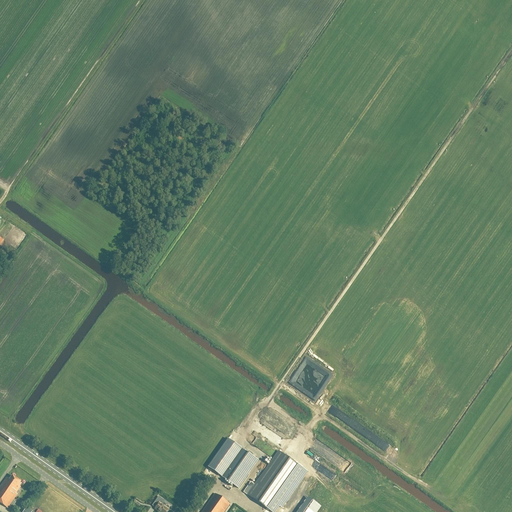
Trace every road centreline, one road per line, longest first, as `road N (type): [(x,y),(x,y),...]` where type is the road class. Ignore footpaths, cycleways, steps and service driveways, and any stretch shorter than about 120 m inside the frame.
road 1 (track): [(9,190),(141,0)]
road 2 (primary): [(115,511),(0,431)]
road 3 (unclassified): [(98,511),(0,441)]
